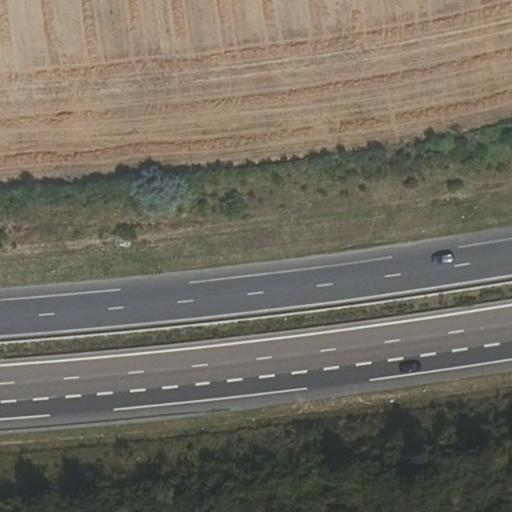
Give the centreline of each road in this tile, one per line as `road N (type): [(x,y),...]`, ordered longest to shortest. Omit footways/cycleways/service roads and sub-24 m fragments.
road 1 (trunk): [(511,256),(0,319)]
road 2 (trunk): [(0,390),(511,330)]
